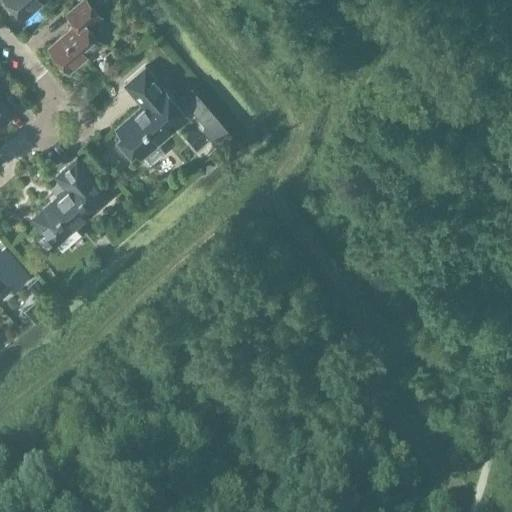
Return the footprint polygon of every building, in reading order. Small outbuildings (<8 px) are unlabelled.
[(8,0),(24,18),(44,0),(8,0)] [(81,0),(67,13),(76,23),(49,47),(69,71),(103,42),(89,26),(101,16),(87,0),(81,0)] [(143,104),(116,127),(124,136),(120,140),(129,151),(133,147),(141,156),(142,156),(150,165),(165,152),(157,143),(188,116),(145,66),(125,84),(143,104)] [(0,123),(11,114),(0,100),(0,123)] [(202,101),(193,109),(208,126),(216,119),(212,115),(213,114),(202,101)] [(44,232),(55,244),(110,197),(88,172),(89,171),(77,157),(56,176),(66,188),(32,218),(44,232)] [(0,287),(5,283),(11,290),(29,275),(5,247),(0,252),(0,287)]
